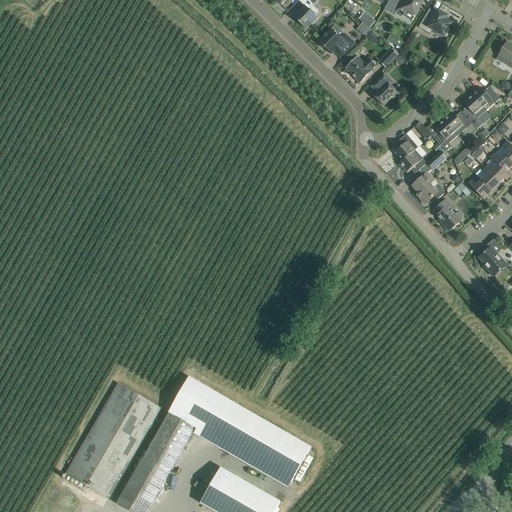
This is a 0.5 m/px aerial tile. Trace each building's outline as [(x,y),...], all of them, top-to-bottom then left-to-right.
[(424,2),(420,0),(390,0),(385,9),(395,15),(397,12),(404,16),(407,14),(414,19),(424,2)] [(319,12),(308,1),(298,12),(299,14),(295,19),(306,30),(317,18),(315,16),(319,12)] [(435,15),(428,11),(418,28),(425,32),(428,28),(445,38),(453,24),(446,19),(448,16),(438,10),(435,15)] [(341,39),(331,29),(318,42),(331,54),(334,52),(341,59),(355,44),(345,35),(341,39)] [(404,44),(390,35),(387,41),(401,49),(404,44)] [(496,60),(511,68),(511,44),(507,42),(496,60)] [(398,55),(392,50),(379,62),(385,68),(398,55)] [(355,79),(361,84),(372,72),(371,71),(376,65),(369,58),(364,64),(357,57),(346,69),(351,75),(355,79)] [(387,83),(390,80),(384,73),(371,87),(377,92),(373,96),(384,106),(397,93),(387,83)] [(509,91),(510,84),(502,83),(500,89),(509,91)] [(481,88),(472,96),(486,112),(500,99),(490,87),(484,92),(481,88)] [(478,118),(486,112),(472,96),(463,103),(467,107),(461,112),(477,130),(483,124),(478,118)] [(452,113),(444,121),(457,136),(472,124),(461,112),(456,117),(452,113)] [(490,126),(495,122),(491,117),(485,122),(490,126)] [(433,137),(438,143),(446,152),(451,147),(449,144),(457,136),(444,121),(435,128),(438,132),(433,137)] [(432,136),(420,122),(415,127),(427,140),(432,136)] [(402,161),(415,150),(418,147),(406,134),(394,145),(398,149),(395,153),(402,161)] [(509,149),(503,154),(511,163),(511,146),(507,142),(504,145),(509,149)] [(467,148),(463,152),(467,156),(471,153),(467,148)] [(475,159),(483,152),(480,148),(471,154),(475,159)] [(415,150),(402,161),(399,164),(407,173),(411,170),(415,174),(427,164),(415,150)] [(441,150),(427,163),(433,169),(447,157),(441,150)] [(494,155),(491,158),(497,164),(506,173),(511,169),(511,170),(511,163),(503,154),(499,159),(494,155)] [(506,173),(497,164),(491,158),(487,163),(488,164),(485,168),(500,183),(505,179),(506,181),(510,177),(506,173)] [(477,176),(481,180),(494,193),(497,190),(496,188),(500,183),(485,168),(482,171),(477,176)] [(427,173),(419,180),(412,186),(421,196),(419,198),(425,205),(435,196),(438,200),(444,194),(444,191),(439,185),(435,189),(430,184),(434,181),(427,173)] [(472,181),(469,184),(476,192),(484,200),(488,195),(490,197),(494,193),(481,180),(476,185),(472,181)] [(458,187),(467,196),(471,193),(462,183),(458,187)] [(457,214),(456,215),(448,207),(450,205),(446,200),(434,210),(438,215),(437,216),(443,224),(442,224),(449,232),(463,220),(463,217),(463,215),(461,214),(459,213),(457,214)] [(486,245),(489,249),(479,258),(489,270),(488,271),(493,277),(507,265),(497,254),(503,249),(494,239),(486,245)] [(109,498),(161,408),(118,383),(66,473),(109,498)] [(144,457),(116,504),(130,511),(145,511),(169,472),(144,457)] [(206,511),(273,511),(279,499),(214,469),(197,508),(206,511)]
